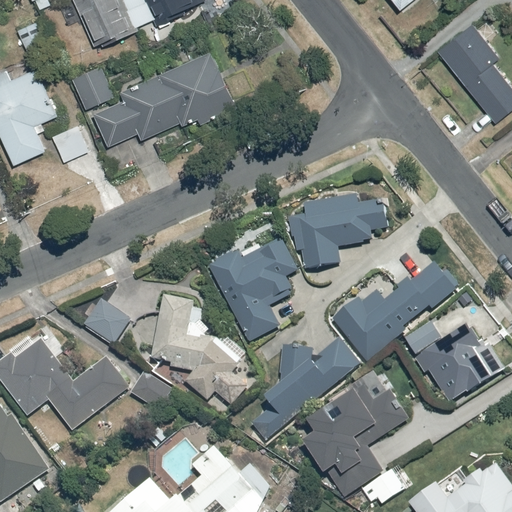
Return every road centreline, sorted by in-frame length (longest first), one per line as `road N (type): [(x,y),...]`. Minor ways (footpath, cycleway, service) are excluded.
road 1 (residential): [(0,277),(395,101)]
road 2 (residential): [(395,101),(511,250)]
road 3 (residential): [(319,0),(395,101)]
